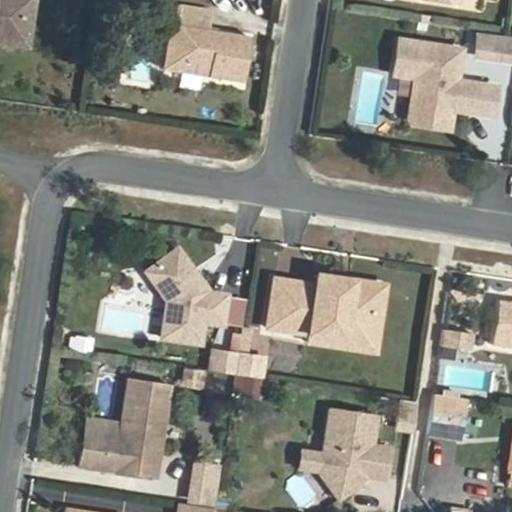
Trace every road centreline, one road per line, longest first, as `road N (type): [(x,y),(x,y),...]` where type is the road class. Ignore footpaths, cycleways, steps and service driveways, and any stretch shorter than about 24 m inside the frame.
road 1 (residential): [(67,178),(51,211),(3,511)]
road 2 (residential): [(511,224),(277,187)]
road 3 (residential): [(277,187),(109,163),(67,178)]
road 4 (residential): [(277,187),(308,0)]
